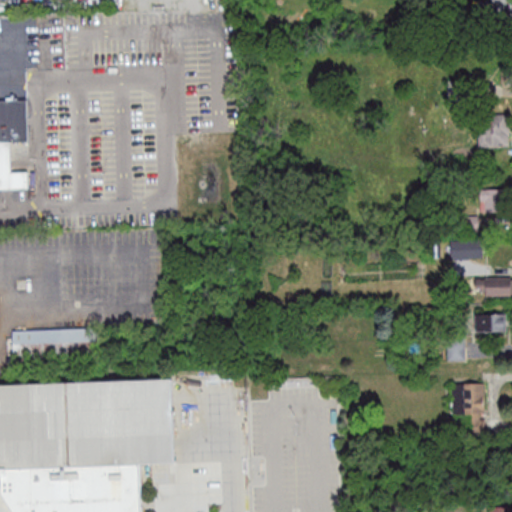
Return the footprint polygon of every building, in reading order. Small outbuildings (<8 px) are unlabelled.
[(509,16),(508,0),(491,0),(492,16),(509,16)] [(479,146),(510,146),(510,114),(479,114),(479,146)] [(481,189),(481,210),(510,210),(510,189),(481,189)] [(511,277),(475,277),(475,295),(511,294),(511,277)] [(485,331),(508,331),(508,313),(485,312),(485,331)] [(14,328),(14,353),(93,352),(93,328),(14,328)] [(447,361),(465,361),(465,337),(447,337),(447,361)] [(140,511),(140,463),(174,462),(172,379),(0,383),(0,476),(1,476),(2,494),(12,511),(140,511)] [(463,427),(485,427),(485,383),(452,383),(452,414),(463,414),(463,427)]
